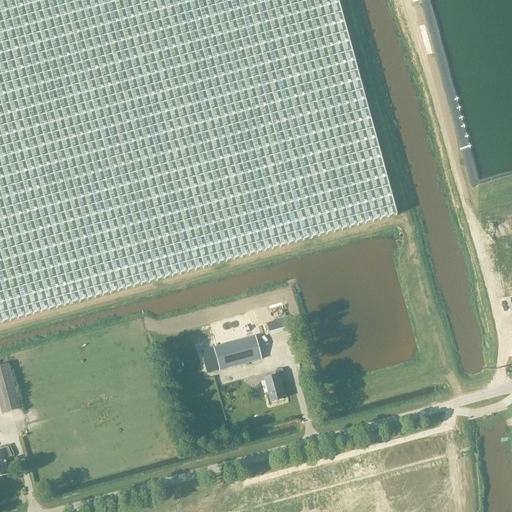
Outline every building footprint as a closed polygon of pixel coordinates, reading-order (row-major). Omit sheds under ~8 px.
[(0,0),(0,323),(396,215),(337,0),(0,0)] [(213,348),(202,351),(208,374),(219,371),(261,359),(255,337),(242,340),(213,348)] [(0,409),(1,414),(19,409),(7,364),(0,365),(0,409)] [(276,376),(264,379),(270,403),(283,399),(279,384),(286,381),(281,370),(275,372),(276,376)] [(4,460),(11,456),(7,448),(0,449),(1,452),(0,451),(0,477),(8,475),(4,460)]
